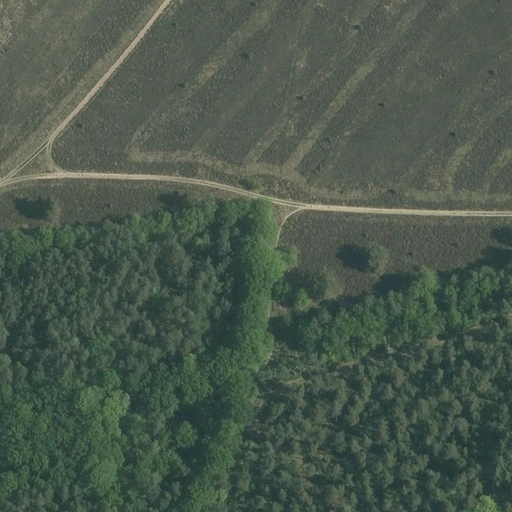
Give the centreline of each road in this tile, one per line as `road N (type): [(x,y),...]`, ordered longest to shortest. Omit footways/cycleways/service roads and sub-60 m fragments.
road 1 (track): [(292,204),(270,258),(269,361),(206,511)]
road 2 (track): [(0,446),(19,424),(265,372)]
road 3 (track): [(511,321),(259,388)]
road 4 (track): [(169,0),(75,112),(3,182)]
road 5 (track): [(61,175),(193,181),(292,204)]
road 6 (track): [(292,204),(511,214)]
